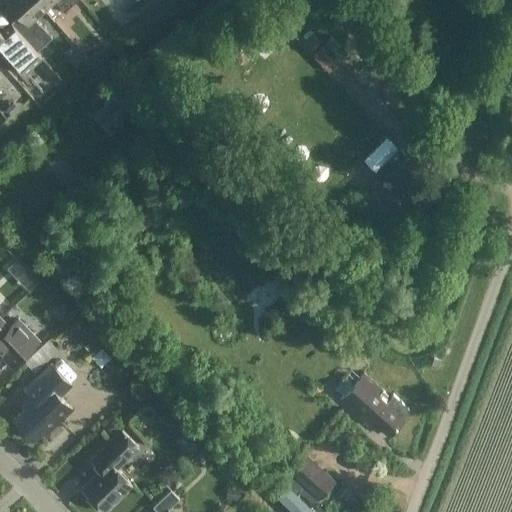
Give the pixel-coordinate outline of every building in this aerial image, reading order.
[(6,0),(19,14),(10,22),(41,57),(42,57),(36,50),(51,36),(35,18),(44,9),(36,0),(6,0)] [(36,0),(44,9),(54,1),(63,11),(75,0),(36,0)] [(284,36),(261,14),(242,33),(251,41),(244,48),(259,62),(284,36)] [(0,30),(0,61),(5,67),(13,61),(24,73),(41,57),(10,22),(1,31),(0,30)] [(316,28),(303,38),(315,52),(327,42),(316,28)] [(336,70),(344,60),(326,44),(318,54),(336,70)] [(378,169),(408,199),(429,179),(398,148),(378,169)] [(16,257),(6,266),(17,277),(26,268),(16,257)] [(305,322),(297,314),(293,318),(291,316),(282,326),(285,328),(281,332),(290,340),(296,337),(304,329),(305,322)] [(0,317),(0,353),(11,365),(38,340),(17,318),(9,326),(0,317)] [(88,350),(99,340),(90,331),(79,341),(88,350)] [(45,428),(48,430),(72,408),(59,395),(71,384),(51,362),(24,388),(33,398),(13,418),(33,439),(45,428)] [(393,393),(390,397),(363,373),(340,398),(377,431),(380,427),(388,434),(403,417),(402,415),(409,408),(393,393)] [(102,511),(131,483),(116,467),(138,446),(122,429),(111,440),(90,460),(100,470),(81,488),(102,511)] [(193,432),(182,438),(191,454),(203,448),(193,432)] [(279,480),(309,507),(335,479),(305,452),(279,480)] [(225,499),(239,500),(240,487),(226,486),(225,499)] [(157,511),(169,511),(167,510),(179,498),(170,489),(152,506),(157,511)]
